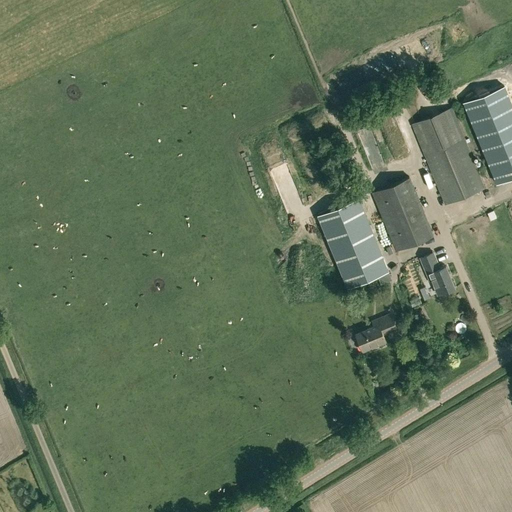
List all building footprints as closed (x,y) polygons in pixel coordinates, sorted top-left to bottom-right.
[(384,57),(372,58),(373,67),(385,66),(384,57)] [(486,187),(511,175),(511,145),(489,91),(452,106),(486,187)] [(485,187),(464,138),(451,107),(412,123),(446,203),(485,187)] [(372,122),(361,125),(365,139),(375,137),(372,122)] [(303,126),(293,132),(296,137),(306,132),(303,126)] [(370,141),(365,143),(372,161),(378,158),(370,141)] [(312,178),(321,204),(333,200),(325,174),(312,178)] [(434,235),(410,176),(373,191),(397,250),(434,235)] [(359,197),(318,214),(347,286),(388,270),(359,197)] [(422,245),(402,252),(404,258),(424,251),(422,245)] [(440,267),(434,252),(420,258),(430,280),(432,279),(438,294),(455,287),(446,265),(440,267)] [(376,282),(368,285),(372,293),(378,291),(379,290),(376,282)] [(364,351),(387,341),(384,334),(397,328),(391,313),(379,318),(381,323),(356,333),(364,351)]
